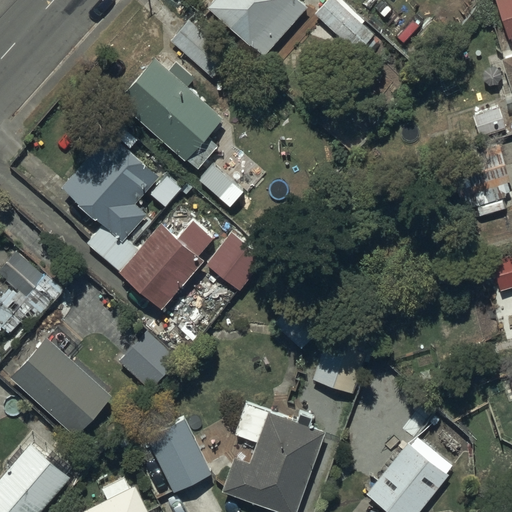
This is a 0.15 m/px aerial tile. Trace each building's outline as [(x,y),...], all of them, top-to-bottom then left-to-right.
[(308,0),(212,0),(266,48),(308,0)] [(365,16),(348,0),(323,0),(316,7),(357,48),(375,30),(363,18),(365,16)] [(419,0),(395,0),(427,26),(408,49),(419,58),(448,24),(419,0)] [(511,0),(499,0),(508,30),(511,28),(511,0)] [(204,25),(190,13),(172,35),(213,71),(237,43),(209,20),(204,25)] [(204,129),(223,108),(189,77),(196,70),(177,53),(175,56),(164,46),(159,51),(155,47),(116,89),(185,152),(187,150),(197,160),(216,140),(204,129)] [(501,100),(475,108),(481,129),(507,122),(501,100)] [(121,116),(64,177),(106,216),(87,236),(118,265),(122,260),(162,298),(205,253),(197,246),(213,229),(195,211),(179,227),(164,213),(138,241),(126,229),(147,206),(135,195),(161,168),(127,136),(134,128),(121,116)] [(266,253),(232,226),(207,257),(241,284),(266,253)] [(0,267),(7,274),(0,281),(0,321),(7,328),(20,315),(29,324),(66,284),(47,267),(44,270),(16,245),(0,263),(0,267)] [(480,267),(496,263),(502,284),(511,281),(511,246),(477,256),(480,267)] [(273,315),(302,340),(331,306),(302,281),(273,315)] [(334,318),(313,371),(349,385),(370,332),(334,318)] [(150,322),(120,353),(149,382),(179,351),(150,322)] [(111,388),(46,330),(11,370),(76,428),(111,388)] [(223,480),(223,483),(295,509),(326,423),(310,418),(312,410),(301,406),(298,415),(247,396),(236,427),(258,435),(250,455),(236,450),(231,463),(227,458),(211,467),(223,480)] [(212,464),(184,410),(147,430),(175,483),(212,464)] [(430,452),(409,435),(368,487),(401,511),(415,511),(449,469),(447,468),(452,461),(435,447),(430,452)] [(33,511),(70,471),(31,436),(0,471),(0,511),(33,511)] [(107,492),(68,511),(151,511),(136,479),(130,482),(124,471),(102,482),(107,492)]
